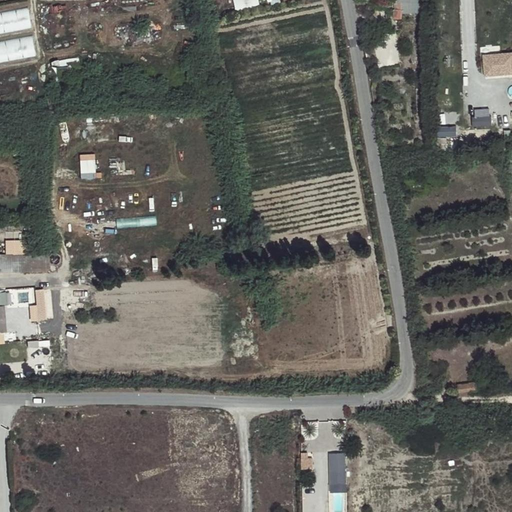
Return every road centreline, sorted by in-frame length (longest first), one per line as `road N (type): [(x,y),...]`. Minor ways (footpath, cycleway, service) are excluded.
road 1 (unclassified): [(348,0),(408,365),(400,389),(386,397),(236,405)]
road 2 (unclassified): [(236,405),(0,399)]
